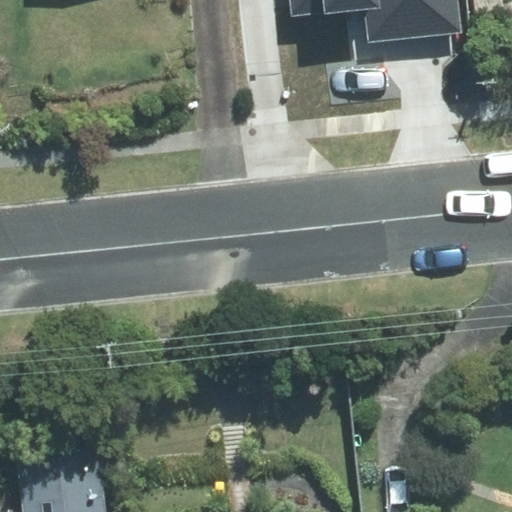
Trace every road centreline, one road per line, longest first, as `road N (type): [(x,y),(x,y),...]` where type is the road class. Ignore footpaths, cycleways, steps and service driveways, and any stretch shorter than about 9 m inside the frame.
road 1 (residential): [(0,257),(511,204)]
road 2 (unknown): [(275,228),(263,0)]
